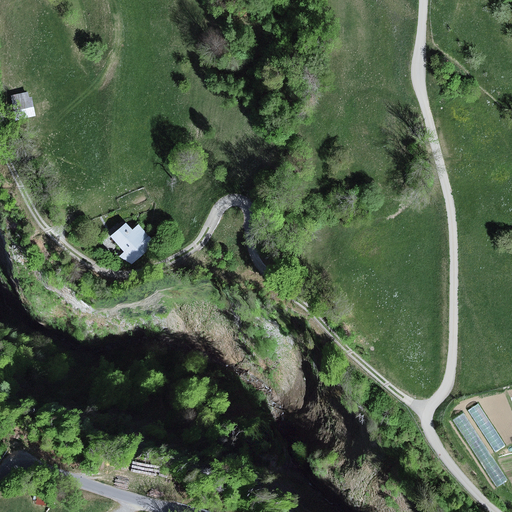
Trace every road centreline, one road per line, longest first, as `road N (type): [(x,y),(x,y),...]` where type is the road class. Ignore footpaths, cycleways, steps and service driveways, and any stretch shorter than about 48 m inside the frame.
road 1 (track): [(428,413),(267,272),(251,248),(241,201),(225,202),(197,246),(172,261),(143,272),(105,272),(51,234),(0,146)]
road 2 (track): [(424,0),(419,69),(448,189),(456,271),(453,359),(428,413)]
road 3 (unclassified): [(182,511),(42,468),(0,472)]
road 4 (track): [(428,413),(438,448),(495,511)]
